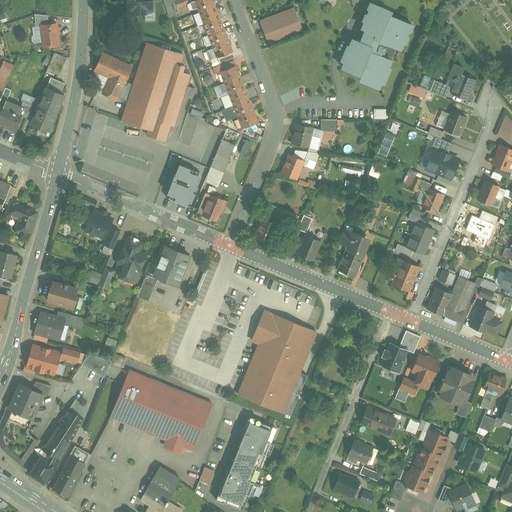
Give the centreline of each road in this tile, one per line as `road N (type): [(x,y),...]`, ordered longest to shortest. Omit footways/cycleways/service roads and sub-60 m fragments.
road 1 (residential): [(231,0),(277,123),(230,247)]
road 2 (residential): [(390,311),(312,511)]
road 3 (secondary): [(57,173),(0,377)]
road 4 (residential): [(409,319),(490,124)]
road 5 (residential): [(57,173),(230,247)]
road 6 (secondary): [(81,0),(79,63),(57,173)]
road 7 (residential): [(230,247),(390,311)]
